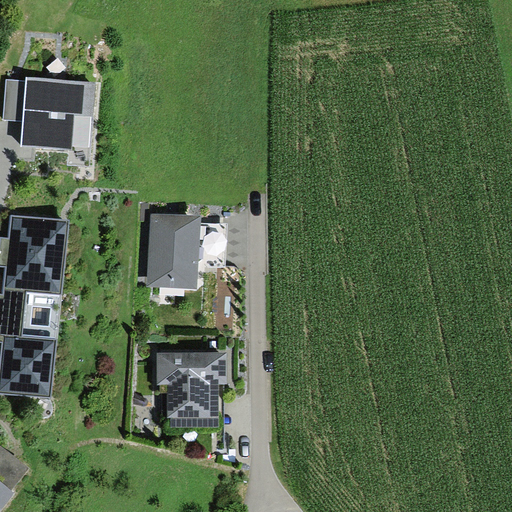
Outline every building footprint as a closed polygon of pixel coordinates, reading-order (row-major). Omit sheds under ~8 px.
[(99,82),(20,78),(17,144),(64,147),(64,160),(95,162),(99,82)] [(0,350),(0,396),(47,401),(63,225),(2,220),(0,241),(0,344),(1,344),(0,350)] [(151,224),(149,288),(212,290),(210,332),(238,333),(240,271),(221,270),(222,226),(151,224)] [(219,362),(157,360),(156,426),(217,428),(219,362)] [(0,507),(23,480),(0,460),(0,507)]
